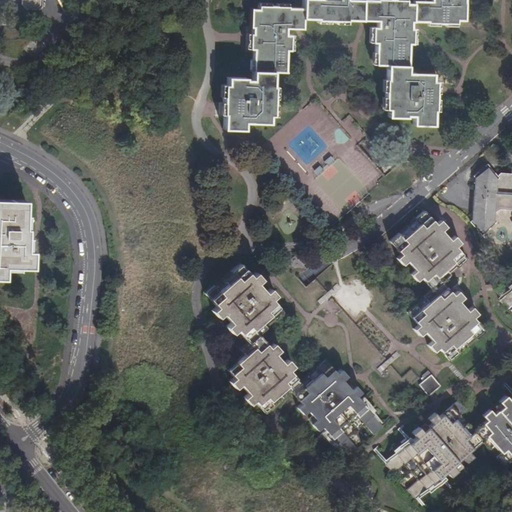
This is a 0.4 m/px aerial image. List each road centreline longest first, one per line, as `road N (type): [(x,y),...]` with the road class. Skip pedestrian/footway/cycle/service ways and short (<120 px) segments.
road 1 (residential): [(16,440),(70,399),(89,260),(77,205),(53,178),(0,149)]
road 2 (residential): [(333,254),(372,231),(511,111)]
